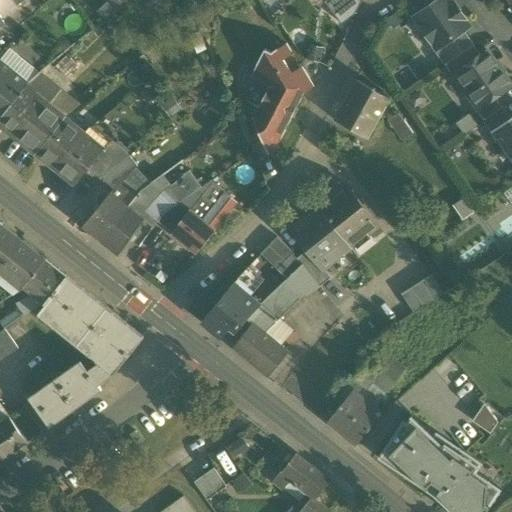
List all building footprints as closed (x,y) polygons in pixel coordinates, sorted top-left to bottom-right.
[(72,0),(79,10),(92,0),(72,0)] [(327,0),(324,2),(335,15),(354,0),(327,0)] [(362,1),(361,0),(354,0),(335,15),(342,25),(355,15),(362,1)] [(433,42),(438,49),(464,31),(469,27),(464,21),(466,19),(455,3),(453,4),(449,0),(438,0),(415,16),(422,26),(420,27),(431,43),(431,44),(433,42)] [(207,50),(199,31),(189,36),(197,54),(207,50)] [(444,65),(444,64),(473,44),(464,31),(438,49),(433,42),(431,44),(431,43),(429,44),(444,65)] [(277,50),(283,60),(293,54),(286,44),(277,50)] [(473,44),(444,64),(453,77),(456,75),(455,74),(481,55),(473,44)] [(323,47),(309,45),(307,60),(321,63),(323,47)] [(7,47),(4,51),(0,56),(0,58),(29,82),(36,73),(38,71),(7,47)] [(269,87),(258,108),(288,124),(304,94),(291,74),(283,60),(277,50),(272,53),(265,49),(250,77),(269,87)] [(477,108),(478,109),(496,97),(511,85),(488,51),(481,55),(455,74),(456,75),(469,94),(467,95),(477,108)] [(55,68),(65,78),(77,66),(67,56),(55,68)] [(0,118),(26,86),(29,82),(0,58),(0,118)] [(291,74),(304,94),(314,87),(302,67),(291,74)] [(36,73),(26,86),(49,105),(60,91),(36,73)] [(334,120),(367,139),(389,99),(375,91),(376,89),(374,88),(373,90),(357,81),(334,120)] [(0,118),(0,122),(37,152),(65,117),(49,105),(26,86),(0,118)] [(420,89),(407,99),(414,109),(428,99),(420,89)] [(49,105),(65,117),(80,107),(60,91),(49,105)] [(173,97),(161,106),(171,119),(183,110),(173,97)] [(475,110),(484,122),(504,108),(496,97),(478,109),(477,108),(475,110)] [(278,143),(288,124),(258,108),(253,117),(252,118),(258,133),(265,148),(266,148),(278,143)] [(510,118),(504,108),(484,122),(491,132),(510,118)] [(414,134),(399,112),(388,120),(403,142),(414,134)] [(478,126),(470,114),(455,123),(464,136),(478,126)] [(491,132),(511,161),(511,116),(510,118),(491,132)] [(37,152),(56,168),(85,133),(65,117),(37,152)] [(94,126),(85,133),(103,147),(112,141),(94,126)] [(104,148),(103,147),(85,133),(56,168),(76,184),(87,169),(104,148)] [(254,152),(256,160),(269,155),(266,148),(265,148),(258,133),(247,137),(254,152)] [(101,181),(102,180),(110,171),(129,156),(112,141),(103,147),(104,148),(87,169),(101,181)] [(137,167),(129,156),(110,171),(102,180),(114,189),(136,169),(137,167)] [(144,219),(144,220),(155,227),(159,222),(164,214),(180,203),(180,202),(168,189),(190,171),(182,161),(163,175),(169,183),(139,216),(144,219)] [(114,189),(111,193),(118,198),(128,186),(138,193),(151,184),(136,169),(114,189)] [(168,189),(180,202),(202,187),(190,171),(168,189)] [(163,175),(151,184),(138,193),(101,241),(118,255),(144,220),(144,219),(139,216),(169,183),(163,175)] [(210,182),(194,193),(203,199),(191,213),(203,223),(225,194),(210,182)] [(319,207),(351,248),(379,226),(365,210),(366,210),(357,199),(346,185),(319,207)] [(101,241),(138,193),(128,186),(118,198),(111,193),(83,227),(101,241)] [(159,222),(173,233),(189,212),(191,213),(203,199),(194,193),(180,203),(164,214),(159,222)] [(203,223),(213,232),(236,202),(225,194),(203,223)] [(475,212),(464,197),(452,205),(463,220),(475,212)] [(319,207),(291,229),(307,250),(323,270),(324,269),(351,248),(319,207)] [(173,233),(197,252),(213,232),(203,223),(191,213),(189,212),(173,233)] [(0,252),(15,234),(3,224),(0,228),(0,252)] [(0,272),(21,290),(24,287),(46,259),(15,234),(0,252),(0,272)] [(260,254),(277,270),(292,254),(293,253),(276,237),(260,254)] [(307,250),(297,258),(303,264),(319,287),(330,278),(324,269),(323,270),(307,250)] [(292,254),(277,270),(286,279),(291,276),(302,265),(292,254)] [(67,276),(46,259),(24,287),(33,295),(44,304),(67,276)] [(305,295),(306,297),(319,287),(303,264),(302,265),(291,276),(305,295)] [(236,281),(234,284),(250,297),(264,280),(248,267),(236,281)] [(0,272),(0,282),(14,295),(21,290),(0,272)] [(401,294),(414,314),(443,294),(431,275),(401,294)] [(37,313),(99,363),(114,374),(144,337),(67,276),(45,304),(37,313)] [(260,305),(278,320),(280,318),(299,299),(305,295),(291,276),(260,305)] [(236,332),(246,319),(260,305),(250,297),(234,284),(202,322),(221,338),(230,327),(236,332)] [(15,304),(19,309),(23,316),(44,304),(33,295),(15,304)] [(260,305),(246,319),(252,324),(233,348),(269,376),(288,352),(281,346),(265,333),(278,320),(260,305)] [(0,322),(4,329),(23,316),(19,309),(0,322)] [(294,330),(280,318),(278,320),(265,333),(281,346),(294,330)] [(0,360),(18,348),(4,329),(0,331),(0,360)] [(363,352),(369,360),(380,347),(383,350),(398,337),(392,330),(391,329),(375,343),(363,352)] [(406,369),(383,350),(380,347),(369,360),(353,379),(365,389),(372,381),(385,392),(386,393),(406,369)] [(101,390),(98,386),(88,371),(81,361),(28,398),(49,428),(73,411),(101,390)] [(98,386),(114,374),(99,363),(88,371),(98,386)] [(353,390),(373,406),(385,392),(372,381),(365,389),(353,379),(352,378),(337,395),(345,401),(353,390)] [(327,423),(356,446),(382,413),(373,406),(353,390),(345,401),(327,423)] [(0,405),(0,423),(9,418),(0,405)] [(473,421),(490,433),(496,425),(483,407),(473,421)] [(378,458),(432,495),(457,511),(486,511),(502,490),(457,459),(411,416),(407,422),(403,420),(378,458)] [(0,423),(0,447),(7,458),(27,444),(9,418),(0,423)] [(249,448),(242,438),(226,448),(233,459),(249,448)] [(212,454),(224,475),(233,470),(221,449),(212,454)] [(312,498),(315,501),(316,499),(330,481),(296,454),(282,473),(281,471),(273,481),(284,489),(290,481),(312,498)] [(195,483),(208,501),(227,487),(215,469),(195,483)] [(252,485),(244,474),(232,482),(240,493),(252,485)] [(290,481),(284,489),(296,500),(299,501),(306,506),(312,498),(290,481)] [(450,511),(457,511),(432,495),(450,511)] [(175,502),(182,511),(194,511),(184,496),(175,502)] [(329,511),(330,511),(316,499),(315,501),(312,498),(306,506),(300,511),(329,511)] [(286,511),(300,511),(306,506),(299,501),(286,511)] [(167,508),(169,511),(182,511),(175,502),(167,508)]
